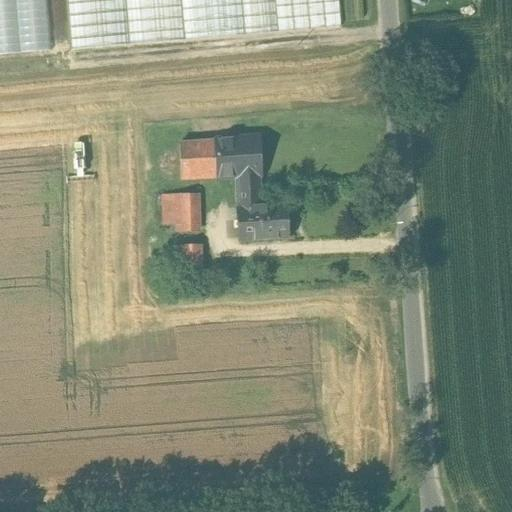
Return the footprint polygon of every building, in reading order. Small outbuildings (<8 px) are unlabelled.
[(0,0),(0,55),(50,51),(45,0),(0,0)] [(66,0),(71,50),(183,40),(180,0),(66,0)] [(275,0),(180,0),(183,40),(278,32),(275,0)] [(337,0),(275,0),(278,32),(340,26),(337,0)] [(260,139),(179,143),(180,179),(239,176),(241,208),(261,206),(261,194),(260,172),(262,172),(260,139)] [(283,203),(300,203),(312,198),(312,189),(283,189),(283,203)] [(196,194),(174,195),(176,232),(198,231),(196,194)] [(241,208),(238,208),(240,242),(291,239),(289,205),(261,206),(241,208)] [(201,246),(177,248),(178,278),(202,277),(201,246)]
